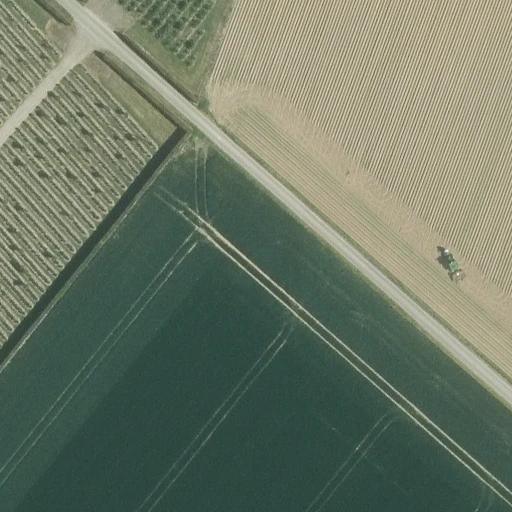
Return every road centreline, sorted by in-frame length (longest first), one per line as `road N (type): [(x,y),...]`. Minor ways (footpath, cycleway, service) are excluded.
road 1 (unclassified): [(511,396),(63,0)]
road 2 (track): [(0,139),(96,29)]
